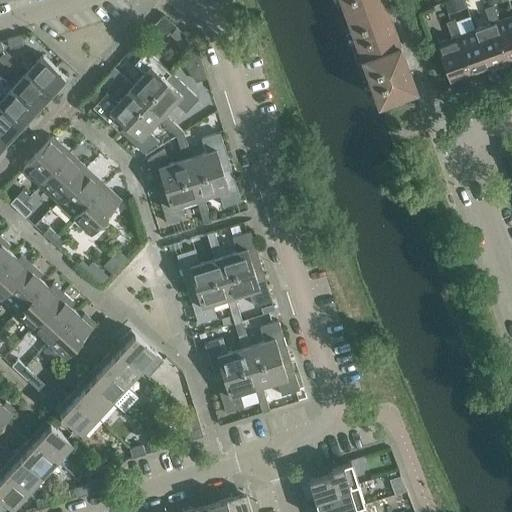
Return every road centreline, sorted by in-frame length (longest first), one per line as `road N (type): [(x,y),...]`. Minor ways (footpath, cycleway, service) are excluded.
road 1 (unclassified): [(275,453),(344,429),(223,40),(190,0)]
road 2 (unclassified): [(88,511),(275,453)]
road 3 (residential): [(511,268),(471,155),(473,138),(511,119)]
